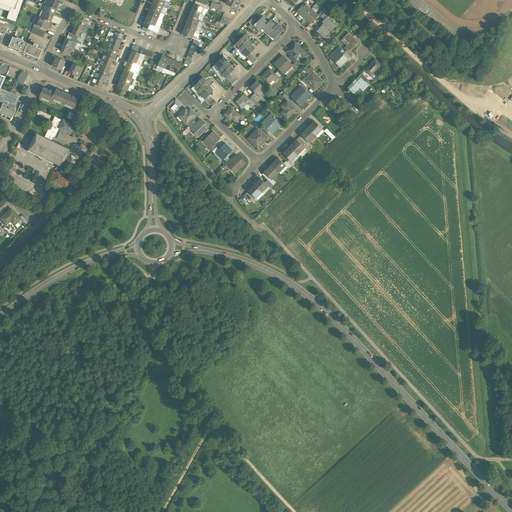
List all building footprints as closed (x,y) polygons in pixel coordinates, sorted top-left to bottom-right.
[(23,0),(0,0),(0,9),(9,12),(7,19),(16,22),(23,0)] [(59,1),(55,0),(49,0),(48,4),(47,6),(56,9),(59,1)] [(240,1),(238,0),(228,0),(229,0),(228,0),(227,0),(226,4),(238,9),(241,1),(240,1)] [(420,0),(406,0),(428,18),(430,16),(433,12),(434,11),(420,0)] [(153,3),(150,9),(161,13),(163,7),(153,3)] [(304,3),(303,4),(296,12),(300,15),(301,14),(304,17),(311,9),(304,3)] [(204,8),(195,4),(192,10),(200,14),(201,14),(204,8)] [(47,6),(46,5),(43,11),(46,12),(53,15),(56,9),(47,6)] [(161,13),(150,9),(148,15),(158,19),(161,13)] [(311,9),(304,17),(308,20),(307,21),(311,25),(318,16),(319,15),(318,15),(311,9)] [(200,14),(192,10),(189,16),(198,19),(200,14)] [(326,11),(321,17),(324,19),(327,17),(327,18),(330,14),(326,11)] [(53,15),(46,12),(43,19),(50,22),(53,15)] [(158,19),(148,15),(145,21),(155,25),(158,19)] [(198,19),(189,16),(187,22),(197,26),(200,20),(198,19)] [(43,19),(40,17),(37,25),(36,25),(40,27),(47,29),(50,22),(43,19)] [(230,20),(222,17),(220,22),(228,25),(230,20)] [(257,22),(254,25),(255,25),(256,24),(261,29),(263,27),(268,23),(262,17),(257,22)] [(324,19),(322,22),(323,23),(317,30),(321,33),(322,32),(326,36),(336,25),(327,18),(327,17),(324,19)] [(255,20),(248,27),(250,30),(255,25),(254,25),(257,22),(255,20)] [(268,23),(263,27),(269,33),(270,32),(276,26),(270,20),(268,23)] [(145,21),(142,27),(148,29),(153,31),(155,25),(145,21)] [(197,26),(187,22),(185,28),(194,32),(197,26)] [(85,26),(77,23),(75,28),(83,32),(84,32),(86,27),(85,26)] [(276,26),(270,32),(275,37),(274,39),(278,35),(283,29),(278,24),(276,26)] [(39,30),(33,27),(31,32),(43,37),(45,32),(39,30)] [(83,32),(75,28),(72,33),(72,34),(78,36),(81,38),(83,32)] [(194,32),(185,28),(182,34),(192,38),(194,32)] [(13,35),(5,32),(1,42),(8,45),(12,37),(13,35)] [(358,43),(348,33),(342,39),(348,45),(345,48),(347,50),(345,52),(350,58),(354,54),(350,51),(358,43)] [(244,35),(236,44),(240,48),(248,40),(248,39),(244,35)] [(121,40),(113,37),(111,36),(109,42),(110,42),(118,46),(121,40)] [(26,43),(12,37),(8,45),(8,46),(22,52),(26,43)] [(72,41),(66,38),(63,44),(72,48),(75,43),(72,41)] [(240,48),(239,48),(243,52),(251,44),(252,44),(248,40),(240,48)] [(118,46),(110,42),(108,48),(109,48),(116,51),(118,46)] [(296,42),(291,47),(292,48),(287,52),(291,55),(296,60),(300,56),(301,57),(302,57),(304,60),(309,56),(300,47),(301,47),(296,42)] [(26,43),(22,52),(38,58),(41,49),(35,47),(36,44),(33,43),(32,45),(26,43)] [(72,48),(63,44),(60,50),(68,54),(70,54),(72,48)] [(243,52),(242,53),(246,57),(250,53),(255,48),(251,44),(243,52)] [(342,54),(337,48),(334,51),(335,52),(333,54),(334,55),(331,58),(340,68),(348,60),(342,54)] [(133,50),(128,61),(136,64),(141,54),(139,53),(137,52),(134,51),(133,50)] [(106,55),(104,54),(102,60),(111,63),(113,58),(114,58),(106,55)] [(168,58),(162,55),(161,57),(159,61),(158,65),(164,68),(168,58)] [(296,60),(291,55),(289,57),(294,63),(295,63),(297,61),(296,60)] [(223,56),(215,65),(219,69),(227,61),(228,60),(223,56)] [(283,56),(278,61),(274,64),(284,74),(288,70),(292,65),(283,56)] [(57,57),(52,66),(61,70),(63,64),(64,65),(66,61),(57,57)] [(168,58),(164,68),(170,70),(174,60),(168,58)] [(239,65),(233,59),(230,62),(236,68),(239,65)] [(375,59),(364,70),(370,76),(376,69),(379,72),(383,68),(384,68),(380,64),(375,59)] [(111,63),(102,60),(99,65),(101,66),(109,69),(111,63)] [(180,63),(174,60),(170,70),(176,73),(180,63)] [(9,65),(0,61),(0,74),(5,76),(9,65)] [(128,61),(125,68),(134,72),(135,73),(139,65),(136,64),(128,61)] [(219,69),(218,70),(222,74),(230,65),(231,65),(227,61),(219,69)] [(388,66),(383,61),(380,64),(384,68),(383,68),(385,69),(388,66)] [(83,67),(73,63),(69,72),(78,77),(79,76),(78,76),(81,71),(83,67)] [(315,70),(309,64),(304,69),(309,75),(313,72),(315,70)] [(222,74),(221,74),(225,78),(229,74),(234,69),(230,65),(222,74)] [(125,68),(122,74),(132,78),(134,72),(125,68)] [(269,69),(262,77),(269,84),(277,76),(269,69)] [(364,70),(361,74),(369,81),(370,82),(373,79),(370,76),(364,70)] [(22,71),(17,82),(23,84),(28,73),(22,71)] [(98,73),(97,72),(94,77),(104,81),(106,76),(98,73)] [(318,77),(313,72),(309,75),(305,79),(309,83),(309,85),(308,85),(314,92),(323,83),(317,78),(318,77)] [(132,78),(122,74),(120,80),(130,85),(133,79),(132,78)] [(369,81),(361,74),(359,76),(367,83),(369,81)] [(359,76),(355,80),(354,79),(351,82),(352,83),(347,88),(353,94),(357,91),(355,89),(359,86),(360,87),(363,91),(363,92),(369,85),(367,83),(359,76)] [(104,81),(94,77),(92,82),(92,83),(99,86),(101,87),(104,81)] [(203,77),(194,86),(198,90),(206,82),(207,81),(203,77)] [(130,85),(120,80),(117,87),(118,87),(123,89),(128,91),(130,85)] [(17,82),(15,81),(14,83),(15,84),(13,89),(20,92),(24,84),(23,84),(17,82)] [(266,90),(257,81),(250,88),(255,92),(260,97),(266,90)] [(198,90),(197,91),(201,95),(210,86),(206,82),(198,90)] [(201,95),(200,96),(204,99),(209,95),(213,90),(210,86),(201,95)] [(55,92),(44,87),(40,97),(51,102),(53,99),(53,98),(54,96),(55,95),(54,95),(55,92)] [(0,107),(0,108),(0,113),(11,118),(15,108),(14,108),(17,101),(19,97),(18,96),(14,94),(10,93),(0,88),(0,107)] [(305,91),(302,88),(302,89),(293,97),(292,97),(291,97),(300,106),(310,96),(305,91)] [(79,98),(57,89),(55,92),(54,95),(55,95),(54,96),(53,98),(53,99),(74,109),(79,98)] [(260,97),(255,92),(255,93),(252,97),(257,102),(261,98),(260,97)] [(250,99),(245,94),(236,103),(243,109),(247,104),(251,108),(255,104),(250,99)] [(296,110),(287,101),(283,104),(287,107),(281,113),(287,119),(296,110)] [(171,108),(175,112),(179,108),(175,104),(171,108)] [(239,114),(231,107),(224,114),(228,118),(230,116),(235,122),(240,116),(241,116),(239,114)] [(185,109),(177,116),(186,125),(192,119),(196,115),(190,109),(188,111),(185,109)] [(49,121),(51,116),(40,110),(37,114),(49,121)] [(69,112),(67,117),(73,120),(75,114),(69,112)] [(282,125),(271,114),(267,119),(270,123),(265,127),(266,128),(272,134),(282,125)] [(70,149),(51,140),(53,136),(55,137),(59,128),(71,134),(75,125),(63,119),(63,120),(55,117),(45,137),(35,133),(27,149),(40,156),(45,159),(62,166),(65,159),(69,151),(70,149)] [(192,119),(186,125),(188,127),(194,121),(192,119)] [(197,123),(191,129),(199,137),(208,127),(201,119),(197,123)] [(262,128),(254,120),(251,123),(257,129),(258,129),(259,130),(262,128)] [(194,121),(188,127),(191,129),(197,123),(194,121)] [(315,121),(310,126),(311,126),(308,129),(315,136),(322,129),(315,121)] [(272,134),(266,128),(264,130),(270,136),(272,134)] [(308,129),(307,128),(301,135),(305,139),(308,142),(308,141),(309,142),(315,136),(308,129)] [(259,130),(258,129),(257,129),(250,136),(253,138),(251,140),(255,144),(254,145),(257,149),(262,144),(261,143),(267,137),(259,130)] [(326,129),(324,131),(330,137),(333,135),(326,129)] [(213,131),(204,140),(211,147),(211,148),(214,145),(220,139),(213,131)] [(308,142),(305,139),(302,141),(305,144),(308,147),(311,144),(309,142),(308,141),(308,142)] [(296,140),(289,147),(296,153),(303,147),(304,148),(303,146),(296,140)] [(66,160),(66,161),(72,166),(88,149),(81,143),(79,145),(66,160)] [(219,150),(216,152),(223,159),(223,160),(226,157),(232,151),(225,143),(219,150)] [(69,151),(65,159),(66,160),(79,145),(78,144),(70,152),(69,151)] [(289,147),(283,154),(289,160),(291,161),(298,155),(296,153),(289,147)] [(303,147),(296,153),(298,155),(299,156),(306,150),(304,148),(303,147)] [(231,161),(228,165),(236,173),(245,164),(237,156),(231,161)] [(278,158),(271,165),(278,173),(279,173),(285,166),(283,164),(278,158)] [(231,161),(229,159),(224,164),(223,165),(226,168),(228,165),(231,161)] [(13,163),(7,176),(12,179),(19,166),(13,163)] [(278,173),(271,165),(264,172),(271,180),(272,179),(279,173),(278,173)] [(275,183),(272,179),(271,180),(264,172),(262,174),(267,180),(273,185),(275,183)] [(72,179),(60,173),(57,180),(55,182),(60,184),(61,182),(68,186),(72,179)] [(260,179),(254,185),(261,192),(267,186),(268,186),(264,183),(260,179)] [(273,185),(267,180),(264,183),(268,186),(267,186),(270,188),(273,185)] [(254,185),(248,191),(255,198),(261,192),(254,185)] [(8,211),(0,218),(6,225),(10,221),(14,225),(17,222),(20,219),(12,211),(8,211)] [(24,217),(21,220),(26,226),(29,223),(24,217)]
